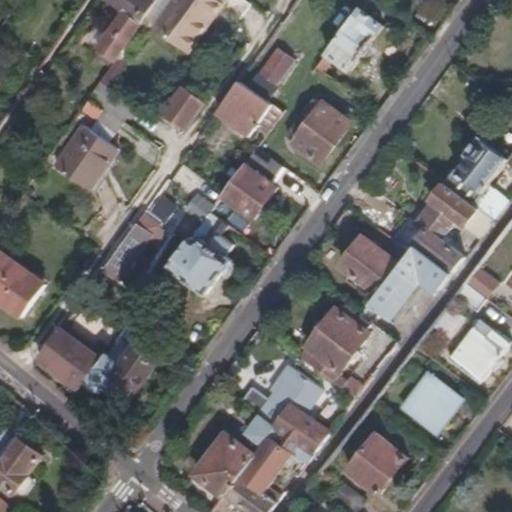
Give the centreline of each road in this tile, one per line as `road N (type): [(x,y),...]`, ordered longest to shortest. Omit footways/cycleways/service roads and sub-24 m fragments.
road 1 (residential): [(136,474),(484,0)]
road 2 (residential): [(136,474),(0,361)]
road 3 (residential): [(511,387),(414,511)]
